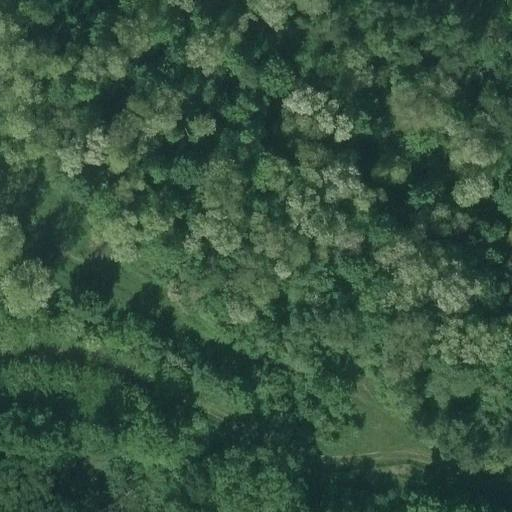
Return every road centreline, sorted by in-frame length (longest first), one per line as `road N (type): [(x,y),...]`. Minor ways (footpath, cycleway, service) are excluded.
road 1 (track): [(399,458),(375,411),(353,392),(125,306),(73,270)]
road 2 (track): [(511,106),(383,36)]
